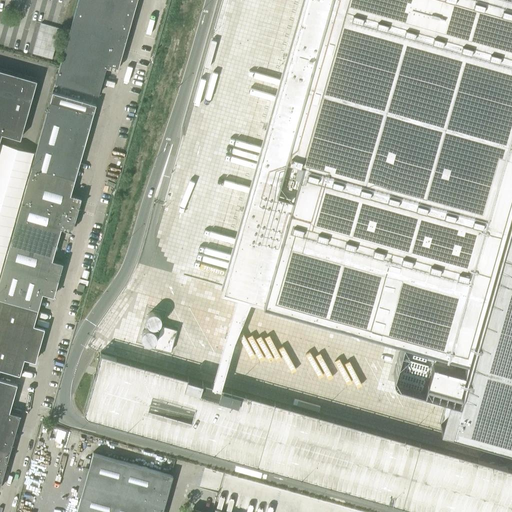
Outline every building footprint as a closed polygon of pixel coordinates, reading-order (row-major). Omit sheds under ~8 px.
[(106,66),(117,69),(136,0),(77,0),(77,2),(55,82),(98,94),(106,66)] [(511,0),(303,0),(222,286),(239,291),(253,295),(402,337),(469,355),(511,202),(511,0)] [(225,1),(223,12),(234,15),(237,4),(225,1)] [(215,40),(227,42),(232,22),(219,19),(215,40)] [(0,137),(1,133),(20,138),(36,79),(0,68),(0,137)] [(52,91),(0,276),(0,368),(19,374),(23,358),(35,361),(44,328),(33,324),(42,293),(53,296),(62,263),(51,259),(60,228),(71,231),(81,198),(69,194),(95,104),(52,91)] [(182,150),(164,237),(177,240),(194,152),(182,150)] [(450,397),(443,422),(511,441),(511,209),(458,399),(450,397)] [(84,285),(78,283),(76,290),(83,291),(84,285)] [(84,411),(84,412),(84,413),(84,414),(85,414),(85,415),(86,416),(87,416),(88,417),(424,511),(511,511),(511,470),(222,388),(226,374),(236,337),(253,295),(239,291),(217,371),(213,386),(100,354),(97,366),(85,409),(84,411)] [(177,329),(161,325),(154,347),(170,352),(177,329)] [(460,360),(427,351),(422,370),(455,380),(460,360)] [(0,483),(19,414),(8,411),(16,383),(0,378),(0,483)] [(159,511),(170,475),(135,464),(92,453),(75,511),(159,511)]
